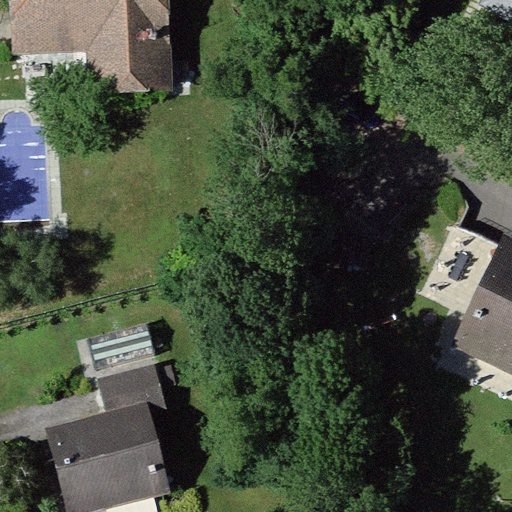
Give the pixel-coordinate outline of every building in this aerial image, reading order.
[(158,0),(3,0),(8,78),(84,74),(86,120),(165,116),(158,0)] [(511,0),(488,0),(473,30),(511,49),(511,0)] [(511,259),(500,254),(451,359),(511,387),(511,259)] [(97,331),(98,364),(153,362),(152,329),(97,331)] [(108,511),(169,495),(143,402),(43,430),(65,511),(108,511)]
